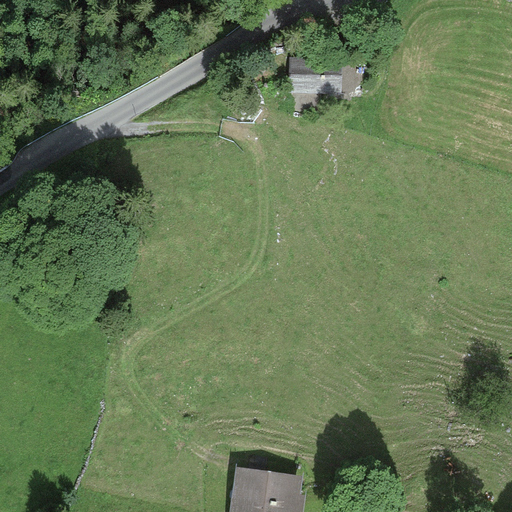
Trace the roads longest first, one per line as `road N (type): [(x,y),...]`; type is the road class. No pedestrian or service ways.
road 1 (track): [(105,123),(205,125),(245,140),(263,181),(256,259),(228,283),(136,331),(124,351),(136,387),(180,434),(242,469)]
road 2 (unclassified): [(321,0),(285,11),(0,188)]
